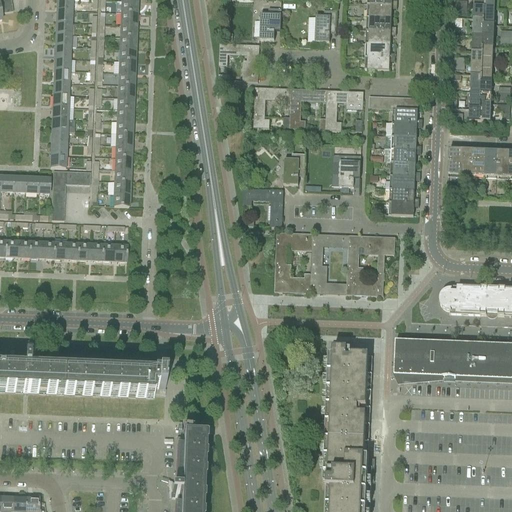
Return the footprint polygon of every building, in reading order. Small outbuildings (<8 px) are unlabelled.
[(474,0),(474,10),(495,11),(495,0),(474,0)] [(56,13),(56,14),(71,14),(72,2),(56,1),(56,2),(57,2),(57,13),(56,13)] [(121,3),(121,15),(136,16),(137,4),(121,3)] [(367,6),(366,13),(369,13),(369,20),(391,21),(392,11),(397,12),(397,8),(367,6)] [(12,8),(0,9),(0,14),(0,16),(13,14),(12,8)] [(474,10),(473,21),(484,22),(484,28),(494,28),(495,11),(474,10)] [(260,17),(259,42),(274,43),(275,29),(280,29),(281,11),(275,11),(268,11),(268,17),(260,17)] [(315,34),(315,44),(329,45),(330,31),(336,32),(337,14),(330,14),(324,13),(323,19),(316,19),(315,34)] [(55,25),(55,26),(71,26),(71,14),(56,14),(57,14),(56,25),(55,25)] [(121,15),(120,27),(136,28),(136,16),(121,15)] [(366,26),(366,33),(396,34),(396,30),(391,30),(391,21),(369,20),(369,26),(366,26)] [(473,21),(473,38),(494,39),(494,28),(484,28),(484,22),(473,21)] [(55,37),(55,38),(70,38),(71,26),(55,26),(56,26),(55,38),(55,37)] [(120,27),(120,39),(135,40),(136,28),(120,27)] [(366,33),(365,39),(368,39),(368,46),(390,47),(390,38),(396,38),(396,34),(366,33)] [(511,45),(511,33),(501,33),(501,44),(511,45)] [(55,50),(54,50),(69,51),(75,51),(75,50),(75,39),(70,38),(55,38),(56,38),(55,50)] [(473,38),(472,55),(482,56),(483,50),(493,50),(494,39),(473,38)] [(120,39),(119,52),(135,52),(135,40),(120,39)] [(218,62),(218,68),(227,69),(227,63),(227,57),(246,58),(246,64),(243,64),(242,84),(245,84),(247,84),(257,85),(257,80),(259,48),(227,47),(219,46),(218,62)] [(365,53),(365,59),(395,60),(395,56),(390,56),(390,47),(368,46),(368,53),(365,53)] [(54,62),(69,63),(69,51),(54,50),(55,50),(55,62),(54,62)] [(472,55),(472,66),(492,67),(493,50),(483,50),(482,56),(472,55)] [(119,52),(119,64),(134,64),(135,52),(119,52)] [(365,59),(364,66),(367,66),(367,73),(389,74),(389,64),(395,64),(395,60),(365,59)] [(54,74),(68,75),(69,63),(54,62),(55,62),(54,74)] [(119,64),(118,76),(134,76),(134,64),(119,64)] [(472,66),(471,78),(481,78),(481,84),(492,84),(492,67),(472,66)] [(53,85),(53,86),(68,86),(68,80),(68,75),(54,74),(54,85),(53,85)] [(118,76),(118,88),(133,88),(134,76),(118,76)] [(471,80),(470,95),(491,95),(492,84),(481,84),(481,78),(471,78),(471,80)] [(53,97),(53,98),(67,98),(68,86),(53,86),(54,86),(53,97)] [(118,88),(117,100),(133,101),(133,88),(118,88)] [(254,90),(253,130),(269,131),(269,122),(264,122),(265,103),(285,103),(285,91),(254,90)] [(289,120),(289,132),(305,132),(305,124),(300,123),(301,104),(321,105),(321,93),(290,92),(289,120)] [(325,121),(325,133),(341,134),(341,125),(336,125),(337,106),(346,106),(346,112),(362,112),(363,95),(326,93),(325,121)] [(470,95),(469,112),(480,112),(480,106),(491,106),(491,95),(470,95)] [(52,109),(52,110),(67,110),(67,98),(53,98),(53,109),(52,109)] [(117,100),(117,112),(132,113),(133,101),(117,100)] [(480,112),(469,112),(469,123),(490,124),(491,106),(480,106),(480,112)] [(498,107),(497,112),(503,113),(503,119),(506,121),(509,122),(509,107),(498,107)] [(52,122),(67,122),(67,110),(52,110),(53,110),(53,122),(52,122)] [(117,112),(116,124),(132,125),(132,113),(117,112)] [(392,112),(392,125),(422,126),(422,122),(417,122),(417,113),(411,113),(405,113),(399,112),(393,112),(392,112)] [(51,134),(66,135),(74,136),(74,130),(66,130),(67,122),(52,122),(51,122),(52,122),(52,134),(51,134)] [(116,124),(116,136),(131,137),(132,125),(116,124)] [(392,125),(391,139),(416,140),(416,130),(422,130),(422,126),(392,125)] [(51,146),(66,147),(66,135),(51,134),(52,134),(51,146)] [(116,136),(115,148),(131,149),(131,137),(116,136)] [(385,138),(385,151),(385,152),(391,152),(421,153),(421,149),(416,149),(416,140),(391,139),(385,138)] [(50,158),(65,159),(66,147),(51,146),(51,158),(50,158)] [(115,148),(115,161),(130,161),(131,149),(115,148)] [(385,165),(390,165),(415,166),(415,157),(421,157),(421,153),(391,152),(385,152),(385,165)] [(448,177),(460,178),(461,153),(460,155),(449,154),(449,152),(448,177)] [(460,178),(472,178),(473,153),(472,155),(461,155),(461,153),(460,178)] [(472,178),(484,179),(485,154),(484,155),(473,155),(473,153),(472,178)] [(484,179),(496,179),(497,154),(496,156),(485,155),(485,154),(484,179)] [(496,179),(508,180),(509,155),(508,156),(497,156),(497,154),(496,179)] [(284,162),(283,187),(298,188),(298,174),(304,174),(305,157),(298,157),(292,157),(291,162),(284,162)] [(65,159),(50,158),(51,158),(50,170),(65,171),(65,159)] [(339,189),(340,159),(332,158),(331,189),(339,189)] [(340,159),(339,189),(340,189),(347,190),(353,190),(354,176),(360,177),(360,159),(354,159),(348,159),(340,159)] [(115,161),(114,173),(129,174),(130,161),(115,161)] [(390,165),(390,178),(420,179),(420,175),(415,175),(415,166),(390,165)] [(114,173),(114,185),(129,186),(129,174),(114,173)] [(65,187),(52,174),(52,193),(64,193),(65,187)] [(71,187),(71,174),(52,174),(65,187),(71,187)] [(385,184),(385,191),(389,191),(414,192),(414,183),(419,183),(420,179),(390,178),(389,184),(385,184)] [(0,192),(0,194),(12,195),(13,180),(12,180),(1,180),(1,179),(0,192)] [(12,195),(24,195),(25,180),(25,181),(13,181),(13,180),(12,195)] [(24,195),(36,196),(37,181),(37,182),(25,181),(25,180),(24,195)] [(37,181),(36,196),(49,196),(49,181),(49,182),(37,182),(37,181)] [(114,185),(113,197),(128,198),(129,186),(114,185)] [(268,224),(270,224),(269,229),(282,230),(283,193),(243,191),(243,207),(251,208),(251,203),(270,204),(270,209),(268,209),(268,224)] [(389,191),(389,204),(418,206),(419,202),(414,201),(414,192),(389,191)] [(128,198),(113,197),(113,209),(128,210),(128,198)] [(418,206),(389,204),(388,218),(413,219),(413,209),(418,209),(418,206)] [(275,271),(274,295),(310,296),(311,276),(304,276),(304,281),(290,280),(291,267),(286,267),(287,248),(291,248),(291,253),(306,254),(311,254),(312,249),(312,247),(312,237),(276,236),(275,271)] [(311,276),(310,296),(346,297),(346,286),(326,286),(327,269),(322,269),(323,250),(342,250),(347,250),(348,238),(343,238),(312,237),(312,247),(312,249),(311,254),(311,276)] [(394,257),(394,240),(348,238),(347,250),(346,286),(346,297),(382,299),(384,257),(394,257)] [(5,260),(17,260),(18,245),(6,245),(5,260)] [(17,260),(30,261),(30,246),(18,245),(17,260)] [(30,261),(41,261),(42,246),(30,246),(30,261)] [(41,261),(54,262),(54,247),(42,246),(41,261)] [(54,262),(65,262),(66,247),(54,247),(54,262)] [(65,262),(78,263),(78,248),(66,247),(65,262)] [(78,263),(90,263),(91,248),(78,248),(78,263)] [(90,263),(102,264),(103,249),(91,248),(90,263)] [(102,264),(114,264),(115,249),(103,249),(102,264)] [(115,249),(114,264),(126,265),(127,250),(115,249)] [(451,289),(451,291),(449,291),(447,292),(446,292),(445,293),(444,293),(443,294),(442,295),(441,296),(440,297),(440,298),(440,299),(439,300),(439,301),(439,303),(439,304),(439,305),(440,306),(440,307),(441,308),(442,309),(442,310),(443,311),(445,312),(446,312),(447,313),(448,313),(450,313),(450,315),(449,315),(449,316),(486,318),(486,315),(489,315),(489,319),(495,319),(495,315),(498,315),(498,318),(504,318),(504,316),(511,316),(511,291),(450,288),(450,289),(451,289)] [(420,379),(435,380),(442,380),(455,381),(462,381),(511,382),(511,348),(511,346),(496,346),(496,348),(432,345),(432,339),(403,337),(403,344),(395,344),(393,378),(420,379)] [(368,469),(368,462),(371,385),(372,359),(351,358),(351,352),(333,352),(332,357),(328,357),(323,476),(323,487),(327,487),(325,511),(369,511),(371,485),(371,469),(368,469)] [(24,367),(13,367),(0,366),(0,393),(153,400),(154,392),(165,392),(165,377),(154,377),(154,373),(29,367),(29,363),(24,363),(24,367)] [(442,380),(393,378),(398,387),(442,384),(442,380)] [(189,441),(189,434),(181,434),(181,426),(178,426),(175,495),(171,495),(170,500),(175,500),(174,511),(201,511),(204,442),(189,441)] [(37,511),(38,499),(31,499),(31,502),(25,502),(24,511),(37,511)] [(0,511),(12,511),(13,501),(0,500),(0,511)] [(24,511),(25,502),(13,501),(12,511),(24,511)]
